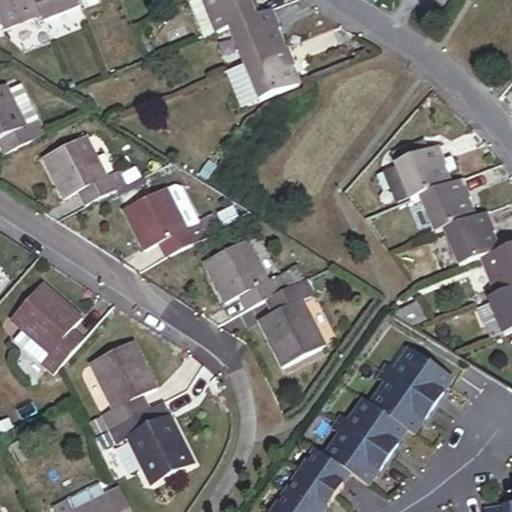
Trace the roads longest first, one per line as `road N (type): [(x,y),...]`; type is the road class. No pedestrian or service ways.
road 1 (residential): [(0,202),(211,348),(245,395),(249,453),(208,511)]
road 2 (residential): [(338,0),(444,70),(511,140)]
road 3 (residential): [(491,436),(458,473),(396,511)]
